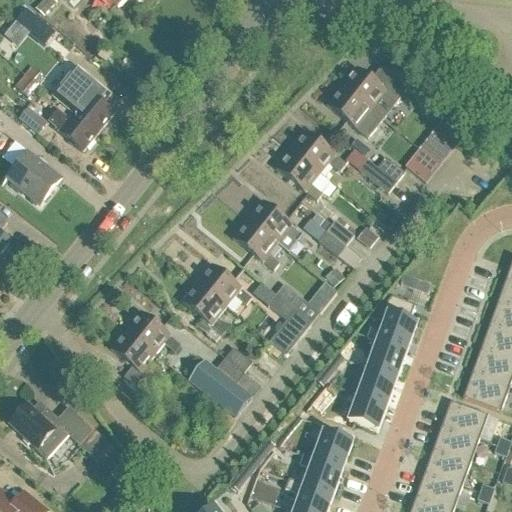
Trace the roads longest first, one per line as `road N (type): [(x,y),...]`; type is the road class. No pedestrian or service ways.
road 1 (residential): [(35,311),(123,423),(197,482),(471,144)]
road 2 (tertiary): [(35,311),(202,101),(266,0)]
road 3 (residential): [(465,246),(371,511)]
road 4 (residential): [(351,0),(511,23)]
